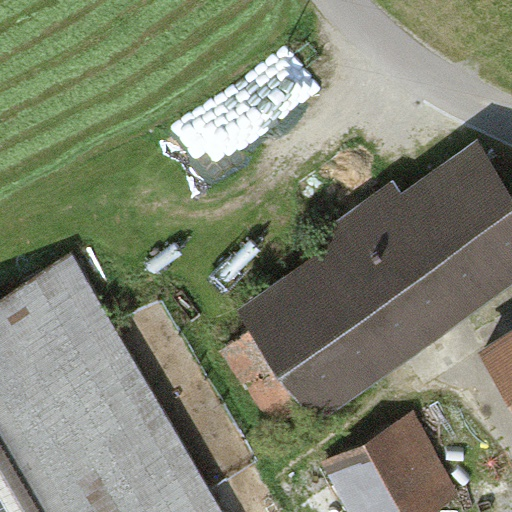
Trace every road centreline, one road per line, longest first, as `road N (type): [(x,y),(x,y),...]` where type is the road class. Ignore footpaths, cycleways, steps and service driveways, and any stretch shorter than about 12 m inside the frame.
road 1 (unclassified): [(511,119),(415,62),(341,0)]
road 2 (unknown): [(511,314),(480,339),(473,358),(476,388),(511,453)]
